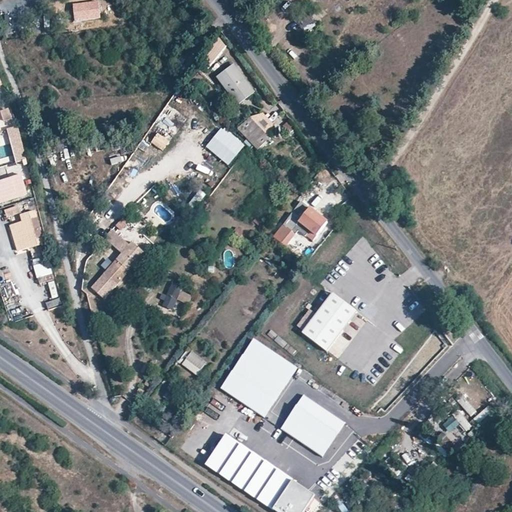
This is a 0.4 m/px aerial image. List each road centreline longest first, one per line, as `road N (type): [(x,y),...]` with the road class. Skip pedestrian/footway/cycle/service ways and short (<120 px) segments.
road 1 (unclassified): [(511,383),(212,0)]
road 2 (unclassified): [(96,424),(106,405),(0,44)]
road 3 (track): [(364,195),(498,0)]
road 4 (unknown): [(74,286),(106,222),(158,165),(191,152),(226,175)]
road 5 (primary): [(96,424),(222,511)]
